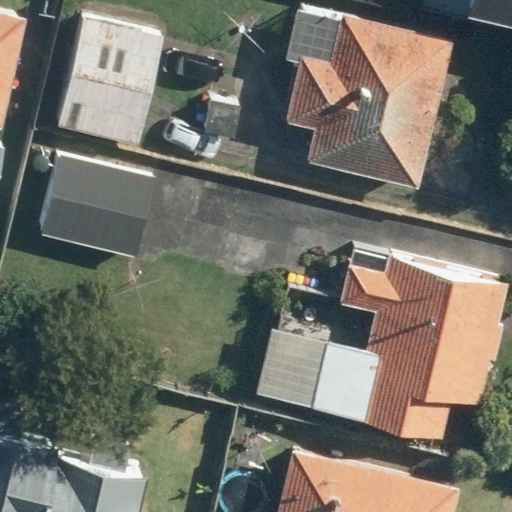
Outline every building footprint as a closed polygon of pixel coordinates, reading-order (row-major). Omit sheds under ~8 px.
[(0,67),(14,8),(0,5),(0,67)] [(159,26),(73,7),(48,120),(134,139),(159,26)] [(278,114),(308,121),(300,154),(406,178),(440,30),(336,7),(326,51),(294,44),(278,114)] [(155,172),(52,148),(33,226),(136,251),(155,172)] [(300,399),(433,429),(442,388),(471,395),(498,274),(346,241),(324,339),(313,337),(300,399)] [(0,511),(126,511),(137,468),(118,463),(125,434),(88,425),(81,454),(11,437),(19,405),(0,400),(0,511)] [(433,511),(441,480),(283,442),(266,511),(433,511)]
